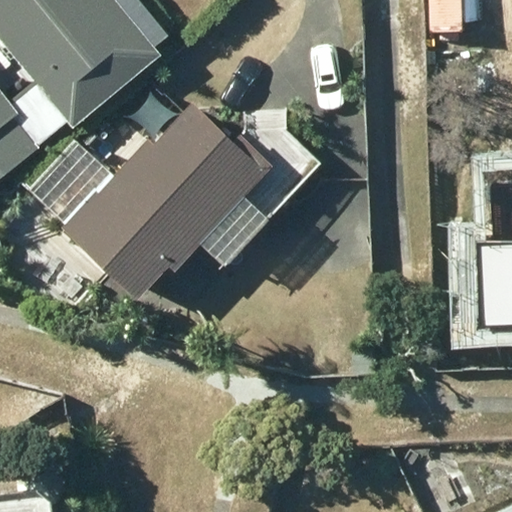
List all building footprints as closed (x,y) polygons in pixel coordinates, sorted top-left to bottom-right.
[(0,0),(0,34),(35,77),(11,96),(0,82),(0,168),(66,113),(72,119),(159,46),(120,0),(0,0)] [(65,215),(60,220),(138,289),(168,254),(175,261),(201,232),(227,255),(268,208),(242,185),(269,155),(237,127),(233,131),(190,94),(151,138),(146,133),(113,170),(74,136),(31,184),(65,215)] [(496,231),(474,232),(478,316),(511,314),(511,172),(494,173),(496,231)] [(0,511),(51,511),(49,492),(34,480),(0,485),(0,511)] [(511,511),(511,497),(480,511),(511,511)]
